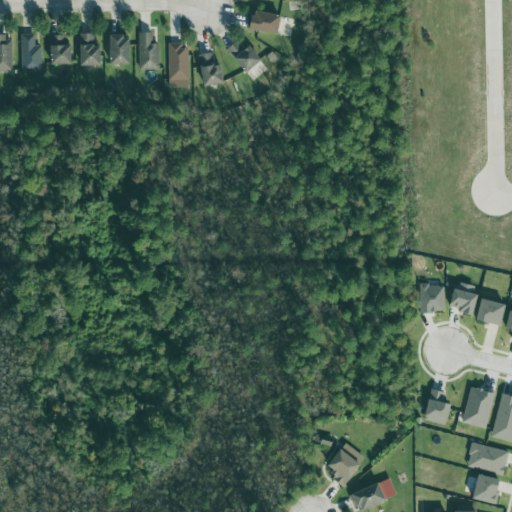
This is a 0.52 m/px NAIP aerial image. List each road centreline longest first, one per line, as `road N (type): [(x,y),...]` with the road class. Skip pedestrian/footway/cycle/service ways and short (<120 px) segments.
road 1 (residential): [(0,9),(210,13)]
road 2 (residential): [(511,200),(498,195),(494,0)]
